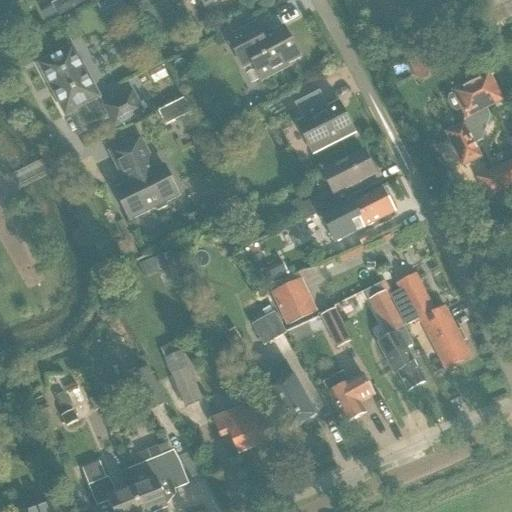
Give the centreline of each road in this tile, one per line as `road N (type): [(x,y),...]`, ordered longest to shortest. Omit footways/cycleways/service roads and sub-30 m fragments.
road 1 (unclassified): [(511,379),(314,0)]
road 2 (unclassified): [(315,511),(511,431)]
